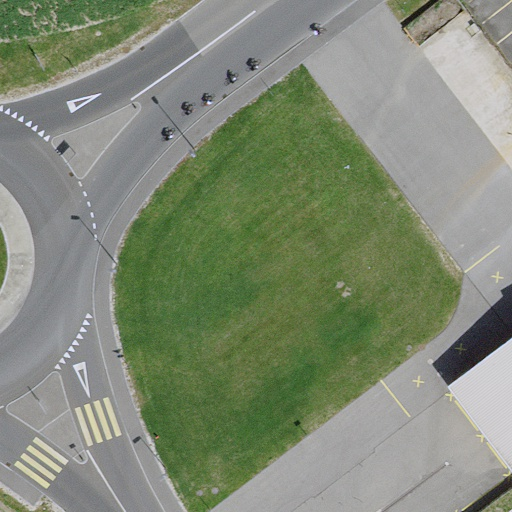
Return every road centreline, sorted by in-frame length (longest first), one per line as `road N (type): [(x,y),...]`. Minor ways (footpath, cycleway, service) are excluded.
road 1 (residential): [(133,511),(44,304)]
road 2 (primary): [(49,246),(171,72)]
road 3 (primary): [(171,72),(0,131)]
road 4 (residential): [(0,439),(109,511)]
road 5 (primary): [(171,72),(270,0)]
